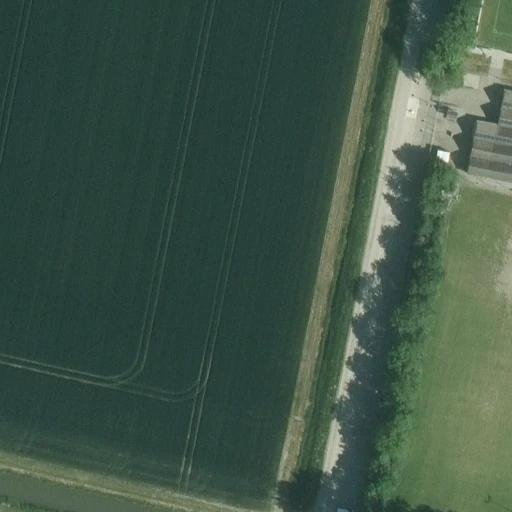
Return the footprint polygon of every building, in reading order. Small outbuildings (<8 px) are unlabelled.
[(481,89),(498,91),(501,66),(484,65),(481,89)] [(460,101),(470,101),(470,81),(460,81),(460,101)] [(511,91),(502,90),(495,125),(475,121),(476,121),(474,120),(464,173),(511,182),(511,91)] [(419,112),(413,133),(426,137),(432,115),(419,112)] [(340,504),(362,505),(363,482),(341,481),(340,504)]
